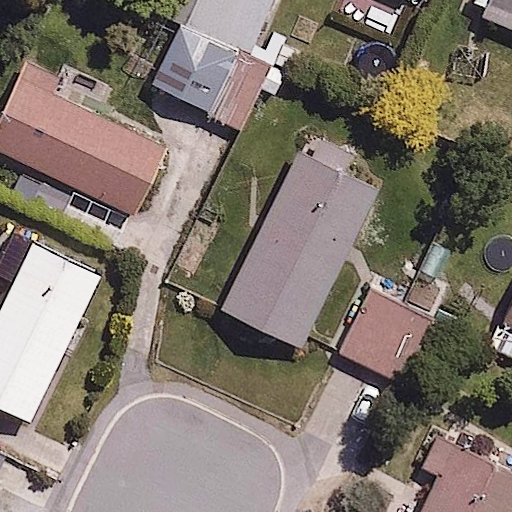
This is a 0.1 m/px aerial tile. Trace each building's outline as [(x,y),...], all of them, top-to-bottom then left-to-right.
[(268,0),(190,0),(151,82),(238,124),(271,54),(248,43),(268,0)] [(406,0),(345,0),(341,10),(391,34),(406,0)] [(511,0),(489,0),(485,11),(511,22),(511,0)] [(169,143),(24,73),(0,122),(0,146),(136,212),(169,143)] [(384,188),(298,147),(225,299),(311,340),(384,188)] [(0,273),(12,279),(0,306),(0,396),(38,413),(102,266),(17,229),(0,268),(0,273)] [(434,313),(377,285),(348,346),(406,374),(434,313)] [(511,511),(511,468),(453,440),(418,511),(511,511)] [(0,474),(11,450),(0,445),(0,474)]
